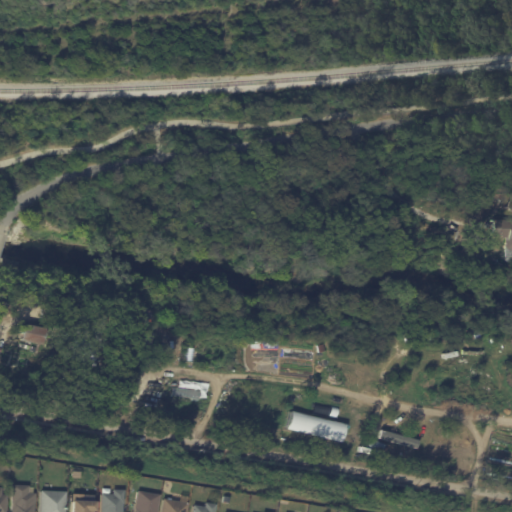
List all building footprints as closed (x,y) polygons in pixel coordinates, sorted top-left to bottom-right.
[(511,261),(501,261),(502,237),(489,236),(490,218),(511,219),(511,261)] [(468,232),(481,234),(479,250),(466,248),(468,232)] [(153,309),(152,322),(131,321),(132,318),(121,317),(123,306),(153,309)] [(43,329),(39,346),(18,341),(22,324),(43,329)] [(95,366),(77,363),(77,359),(70,358),(71,348),(60,347),(62,332),(74,333),(74,330),(89,332),(90,326),(100,328),(95,366)] [(153,334),(148,357),(133,354),(138,331),(153,334)] [(417,439),(379,429),(377,437),(415,447),(417,439)] [(7,511),(9,483),(25,484),(24,491),(31,492),(30,511),(7,511)] [(35,511),(37,488),(63,489),(61,511),(35,511)] [(98,511),(120,511),(120,489),(109,489),(109,492),(98,492),(98,511)] [(157,495),(153,511),(131,511),(135,491),(157,495)] [(67,511),(91,511),(92,494),(68,493),(67,511)] [(157,511),(160,499),(185,503),(183,511),(157,511)] [(189,511),(191,503),(201,505),(202,501),(213,503),(211,511),(189,511)]
